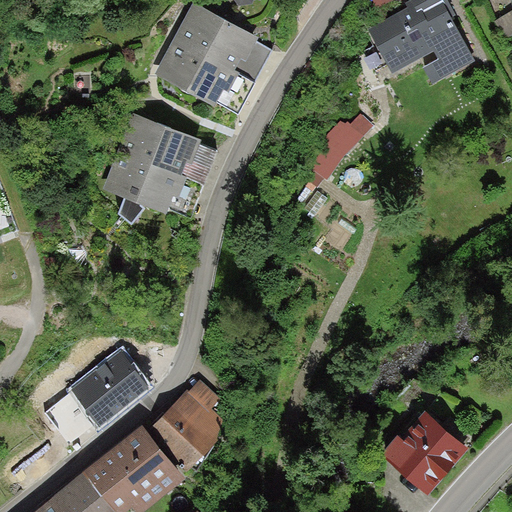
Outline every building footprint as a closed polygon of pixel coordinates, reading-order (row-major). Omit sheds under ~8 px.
[(399,0),(406,11),(360,35),(382,77),(414,61),(427,85),(467,64),(443,19),(449,16),(441,0),(399,0)] [(374,0),(380,15),(394,10),(389,0),(374,0)] [(267,48),(191,7),(152,78),(208,109),(213,99),(233,110),(267,48)] [(511,12),(491,23),(502,42),(511,36),(511,12)] [(212,154),(133,119),(101,192),(121,201),(114,217),(132,225),(140,208),(161,217),(176,182),(196,191),(212,154)] [(361,140),(344,124),(323,146),(339,162),(361,140)] [(153,381),(123,346),(71,390),(101,425),(153,381)] [(190,397),(186,393),(147,430),(188,481),(216,448),(205,433),(227,409),(202,385),(190,397)] [(444,442),(421,421),(396,447),(392,443),(377,459),(417,496),(468,442),(455,430),(444,442)] [(149,511),(188,481),(147,430),(86,479),(113,511),(130,511),(132,511),(133,511),(149,511)] [(113,511),(86,479),(43,511),(113,511)]
